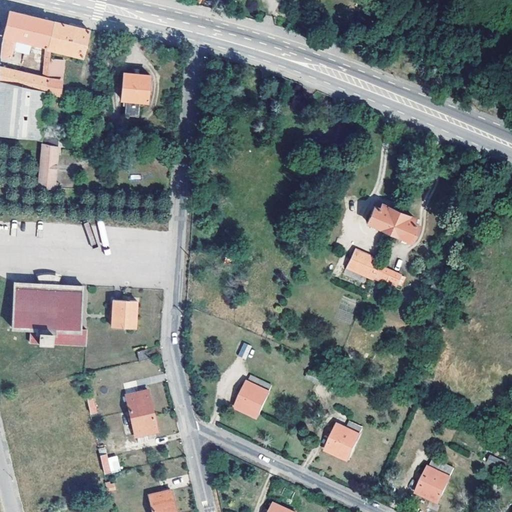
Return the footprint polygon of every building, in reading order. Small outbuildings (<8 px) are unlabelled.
[(1,44),(0,55),(0,57),(10,59),(15,38),(46,46),(52,23),(9,12),(1,44)] [(89,31),(52,23),(46,46),(43,77),(48,78),(50,57),(51,50),(82,58),(89,31)] [(56,58),(50,57),(48,78),(54,78),(56,58)] [(48,78),(43,77),(0,68),(0,82),(45,91),(47,91),(48,78)] [(147,102),(149,75),(122,73),(120,100),(124,100),(123,115),(137,116),(139,101),(147,102)] [(61,80),(54,78),(48,78),(47,91),(59,94),(61,80)] [(0,82),(0,135),(39,140),(45,91),(0,82)] [(54,183),(57,147),(41,145),(38,188),(58,189),(58,183),(54,183)] [(371,207),(364,224),(408,243),(415,226),(411,224),(412,219),(378,205),(376,209),(371,207)] [(367,270),(361,284),(370,287),(375,274),(401,285),(403,279),(400,278),(400,277),(374,265),(375,262),(349,251),(344,261),(367,270)] [(42,284),(56,285),(59,275),(57,274),(51,273),(47,273),(44,273),(41,275),(42,284)] [(82,286),(56,285),(42,284),(17,282),(17,281),(15,281),(11,327),(14,327),(14,325),(31,326),(30,341),(38,342),(38,344),(40,344),(40,342),(50,343),(50,344),(51,345),(51,343),(86,345),(87,329),(81,329),(84,285),(82,285),(82,286)] [(138,301),(114,299),(112,326),(136,328),(138,301)] [(246,359),(252,346),(243,342),(237,356),(246,359)] [(140,362),(148,360),(146,350),(137,352),(140,362)] [(330,379),(312,370),(309,377),(327,387),(330,379)] [(274,385),(253,376),(239,408),(259,418),(274,385)] [(148,390),(126,395),(135,437),(157,432),(148,390)] [(92,395),(86,396),(90,413),(96,412),(92,395)] [(366,429),(355,423),(351,430),(341,425),(329,451),(352,461),(366,429)] [(106,455),(100,456),(104,473),(110,472),(106,455)] [(511,466),(511,465),(494,457),(491,464),(509,473),(511,466)] [(110,460),(113,473),(120,472),(117,458),(110,460)] [(457,471),(434,460),(419,493),(442,504),(457,471)] [(105,483),(107,491),(115,489),(113,481),(105,483)] [(176,511),(171,491),(149,496),(153,511),(176,511)]
